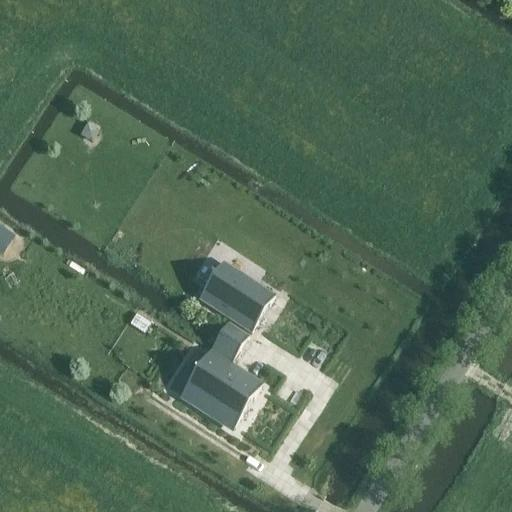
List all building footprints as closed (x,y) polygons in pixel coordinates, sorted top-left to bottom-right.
[(80,138),(92,145),(100,133),(98,132),(100,130),(90,124),(89,126),(87,126),(80,138)] [(223,266),(200,302),(253,336),(276,300),(223,266)] [(229,327),(221,339),(242,353),(250,340),(229,327)] [(221,339),(212,353),(232,366),(233,366),(242,353),(221,339)] [(212,353),(189,388),(221,409),(214,418),(236,432),(262,391),(241,377),(235,387),(224,380),(230,370),(229,370),(232,366),(212,353)]
